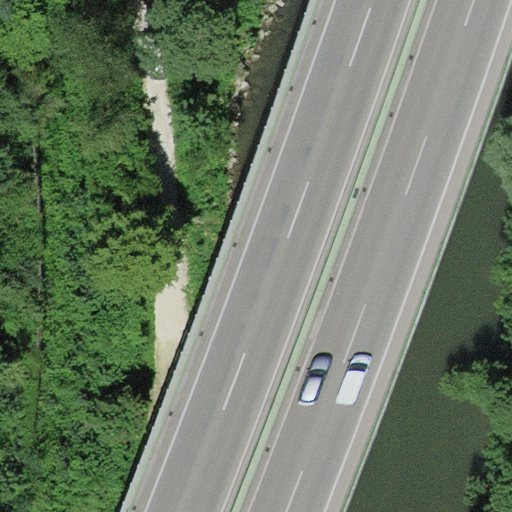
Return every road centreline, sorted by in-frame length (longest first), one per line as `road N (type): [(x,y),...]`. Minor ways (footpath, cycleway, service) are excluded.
road 1 (motorway): [(275,511),(468,0)]
road 2 (motorway): [(358,0),(174,511)]
